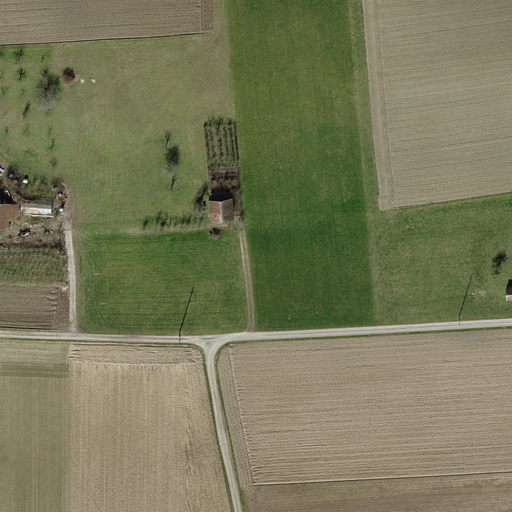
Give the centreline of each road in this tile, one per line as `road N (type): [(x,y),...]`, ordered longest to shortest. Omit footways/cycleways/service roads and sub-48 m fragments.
road 1 (track): [(511,325),(207,339)]
road 2 (track): [(207,339),(0,334)]
road 3 (track): [(239,511),(207,339)]
